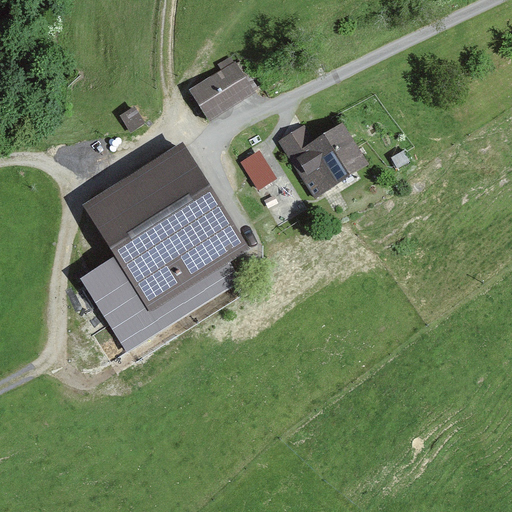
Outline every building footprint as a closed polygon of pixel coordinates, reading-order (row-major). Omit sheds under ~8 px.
[(206,119),(248,92),(231,66),(189,92),(206,119)] [(145,124),(135,108),(120,116),(130,133),(145,124)] [(316,191),(361,163),(339,127),(294,155),(316,191)] [(226,263),(242,250),(178,149),(84,208),(117,257),(85,281),(128,350),(239,282),(226,263)] [(276,179),(259,152),(242,162),(259,190),(276,179)]
